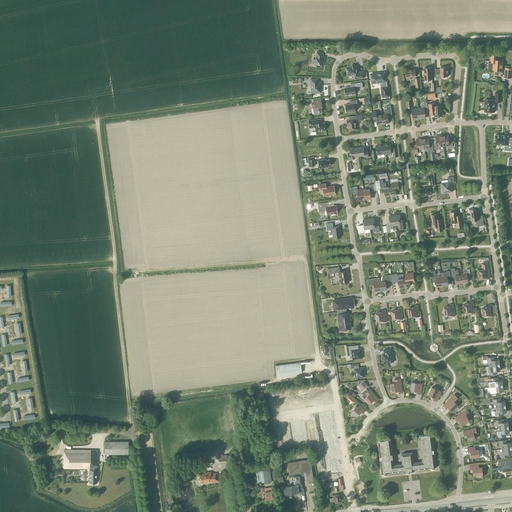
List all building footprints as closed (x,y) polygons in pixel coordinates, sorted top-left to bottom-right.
[(323,64),(324,57),(322,57),(323,53),(316,52),(315,59),(313,59),(312,63),(316,64),(315,66),(320,67),(321,63),(323,64)] [(488,62),(488,69),(492,69),(492,70),(497,71),(502,71),(503,60),(497,59),(497,55),(491,54),(490,62),(488,62)] [(357,72),(357,66),(355,66),(355,65),(351,65),(351,67),(346,67),(347,70),(346,70),(346,73),(347,73),(347,76),(354,75),(355,79),(364,78),(363,72),(357,72)] [(424,76),(425,80),(432,80),(431,67),(424,68),(424,72),(423,73),(423,75),(424,76)] [(446,77),(447,77),(447,67),(440,67),(440,70),(435,70),(436,80),(439,80),(440,77),(441,77),(442,78),(443,78),(444,78),(445,78),(446,77)] [(410,77),(416,76),(415,69),(405,70),(406,77),(407,80),(410,80),(410,79),(410,77)] [(382,97),(389,96),(388,86),(387,87),(386,81),(387,81),(386,72),(377,74),(377,73),(371,74),(370,75),(372,83),(376,82),(376,83),(380,82),(381,87),(382,97)] [(320,92),(320,83),(318,83),(318,79),(310,79),(310,83),(311,83),(311,92),(315,92),(315,93),(320,93),(320,92)] [(355,89),(362,88),(362,82),(350,84),(350,87),(345,88),(346,95),(355,94),(355,89)] [(502,102),(502,92),(495,92),(495,99),(484,99),(484,112),(495,112),(495,102),(502,102)] [(321,106),(322,106),(321,99),(313,100),(313,103),(312,104),(313,114),(322,113),(321,106)] [(345,105),(346,112),(356,111),(355,106),(357,106),(356,100),(350,101),(350,104),(345,105)] [(419,119),(425,118),(425,112),(428,111),(427,103),(423,103),(423,105),(422,105),(421,106),(421,108),(418,108),(419,119)] [(435,106),(435,103),(428,104),(430,115),(434,114),(435,117),(442,116),(441,105),(435,106)] [(389,123),(388,115),(392,114),(390,105),(386,106),(387,110),(384,111),(385,113),(382,114),(383,124),(389,123)] [(379,114),(379,112),(376,112),(376,110),(372,110),(373,116),(376,116),(378,125),(383,124),(382,114),(379,114)] [(357,129),(355,122),(362,121),(362,115),(349,117),(349,120),(347,120),(347,124),(348,124),(348,126),(348,129),(348,128),(349,130),(351,130),(354,130),(354,129),(357,129)] [(324,123),(321,123),(320,119),(308,121),(309,128),(315,127),(315,131),(325,130),(324,123)] [(442,135),(443,146),(447,145),(447,148),(453,147),(452,140),(449,141),(448,134),(442,135)] [(440,146),(443,146),(442,135),(436,136),(436,142),(433,143),(434,149),(440,149),(440,146)] [(496,136),(495,145),(505,146),(505,150),(511,150),(511,142),(509,142),(509,137),(496,136)] [(433,150),(432,143),(429,143),(428,137),(422,138),(424,149),(427,148),(428,150),(433,150)] [(420,149),(424,149),(422,138),(416,139),(417,143),(412,144),(414,154),(419,153),(418,152),(420,151),(420,149)] [(386,144),(383,145),(384,154),(391,153),(393,153),(393,157),(396,156),(397,156),(396,147),(392,147),(392,148),(391,148),(390,143),(385,144),(386,144)] [(375,150),(371,150),(373,160),(377,159),(376,155),(378,155),(384,154),(383,145),(381,145),(381,144),(376,145),(377,150),(375,150)] [(357,148),(358,156),(364,155),(365,158),(368,157),(367,151),(364,151),(364,147),(357,148)] [(353,157),(358,156),(357,148),(351,148),(352,153),(348,153),(349,160),(353,159),(353,157)] [(330,166),(329,160),(326,160),(326,159),(318,160),(319,168),(327,167),(327,166),(330,166)] [(451,183),(454,182),(453,176),(447,177),(448,182),(441,183),(442,189),(442,193),(446,193),(446,192),(452,191),(451,183)] [(392,185),(389,186),(390,196),(396,195),(396,193),(395,191),(399,190),(398,187),(402,187),(401,179),(398,180),(398,182),(394,182),(392,183),(392,185)] [(383,180),(379,180),(380,188),(384,188),(385,197),(390,196),(389,186),(386,186),(386,183),(383,183),(383,180)] [(334,194),(333,186),(325,187),(325,184),(319,185),(319,190),(323,189),(324,195),(334,194)] [(370,191),(374,191),(373,184),(369,185),(369,188),(363,189),(365,199),(371,199),(370,191)] [(365,199),(363,189),(357,190),(357,186),(353,187),(354,193),(358,193),(359,200),(365,199)] [(421,196),(432,194),(431,187),(420,189),(421,196)] [(337,215),(336,205),(328,207),(327,202),(318,203),(319,212),(326,211),(326,215),(331,214),(331,216),(337,215)] [(484,225),(482,217),(478,218),(477,209),(474,209),(474,208),(468,209),(468,210),(469,209),(471,221),(476,220),(477,226),(484,225)] [(456,227),(463,226),(462,219),(458,219),(457,211),(450,212),(451,223),(456,222),(456,227)] [(442,218),(438,219),(438,214),(430,215),(431,219),(430,220),(430,222),(431,223),(432,223),(432,227),(436,226),(437,231),(443,230),(442,218)] [(393,226),(395,225),(394,215),(389,216),(390,224),(386,225),(387,232),(393,231),(393,226)] [(404,219),(400,220),(400,215),(394,215),(395,225),(398,225),(399,229),(405,228),(404,219)] [(376,232),(379,232),(378,226),(375,226),(374,218),(368,219),(370,229),(373,228),(373,231),(375,231),(376,232)] [(333,238),(340,237),(339,226),(332,227),(332,223),(325,224),(326,231),(332,230),(333,238)] [(486,279),(490,279),(487,262),(484,263),(483,264),(483,266),(484,267),(485,268),(485,269),(479,270),(479,272),(478,273),(479,274),(479,275),(480,278),(482,278),(483,278),(484,278),(485,277),(486,277),(486,279)] [(349,282),(347,270),(340,272),(339,267),(327,269),(328,274),(337,272),(339,283),(349,282)] [(459,274),(457,270),(455,271),(454,268),(450,268),(452,278),(456,277),(457,284),(462,283),(461,274),(459,274)] [(468,282),(467,276),(471,275),(470,268),(466,269),(467,271),(463,272),(463,273),(461,274),(462,283),(468,282)] [(444,272),(441,273),(441,277),(443,286),(448,285),(448,280),(448,279),(451,278),(449,270),(446,271),(446,272),(444,272)] [(435,271),(431,271),(432,281),(436,280),(437,286),(443,286),(441,277),(439,277),(438,273),(435,274),(435,271)] [(405,277),(403,278),(405,287),(410,286),(410,283),(415,282),(413,272),(412,272),(406,273),(405,277)] [(386,283),(389,283),(392,282),(391,274),(385,275),(385,276),(382,277),(382,281),(380,281),(379,281),(381,290),(387,289),(386,283)] [(397,274),(394,274),(395,282),(398,281),(398,283),(399,287),(405,287),(403,278),(403,274),(400,274),(397,275),(397,274)] [(379,281),(380,281),(379,277),(367,279),(368,286),(374,285),(375,291),(381,290),(379,281)] [(344,308),(353,307),(351,298),(333,300),(334,309),(337,309),(338,312),(344,311),(344,308)] [(469,314),(475,313),(473,301),(469,302),(470,304),(469,304),(468,303),(467,304),(466,304),(463,305),(464,308),(463,309),(463,310),(464,310),(464,311),(464,313),(468,312),(469,314)] [(445,314),(445,316),(449,315),(449,317),(455,316),(453,304),(450,305),(450,307),(449,307),(448,306),(447,306),(446,307),(444,308),(444,311),(444,312),(444,313),(444,314),(445,314)] [(483,314),(483,316),(487,315),(488,317),(494,316),(492,304),(488,305),(489,307),(488,307),(487,306),(486,307),(485,307),(482,308),(483,311),(482,312),(482,313),(483,313),(483,314)] [(413,318),(419,317),(417,305),(414,306),(414,308),(413,308),(412,307),(411,307),(411,308),(408,309),(408,312),(408,313),(408,314),(409,315),(409,317),(413,316),(413,318)] [(397,320),(403,319),(401,308),(397,308),(398,310),(397,310),(396,310),(395,310),(394,311),(391,311),(392,314),(392,315),(392,316),(392,317),(393,319),(396,319),(397,320)] [(377,320),(377,321),(381,321),(381,323),(387,322),(385,310),(382,310),(382,312),(381,313),(380,312),(379,312),(378,313),(376,313),(376,317),(376,318),(376,319),(377,320)] [(350,328),(348,313),(344,313),(344,311),(338,312),(338,314),(340,330),(342,329),(343,330),(343,331),(344,332),(345,332),(346,332),(346,331),(347,331),(347,330),(347,329),(350,328)] [(361,354),(360,349),(352,350),(351,346),(345,347),(347,356),(352,355),(352,359),(359,358),(359,359),(362,358),(362,354),(361,354)] [(387,363),(393,362),(392,356),(393,356),(391,348),(383,350),(384,354),(382,354),(383,360),(384,364),(387,364),(387,363)] [(493,357),(488,357),(487,356),(482,357),(483,360),(487,360),(487,363),(490,363),(490,366),(500,365),(499,359),(493,360),(493,357)] [(275,366),(276,376),(301,373),(300,362),(275,366)] [(355,378),(364,377),(363,367),(358,368),(358,364),(350,365),(351,369),(353,369),(355,378)] [(495,371),(501,370),(500,365),(490,366),(490,369),(488,369),(489,375),(495,374),(495,371)] [(503,385),(502,380),(496,380),(496,377),(490,378),(490,382),(489,382),(490,387),(503,385)] [(398,393),(403,392),(400,378),(394,380),(394,383),(390,383),(392,392),(397,391),(398,393)] [(361,389),(367,385),(363,381),(358,385),(361,389)] [(416,393),(421,394),(422,383),(412,382),(410,390),(416,391),(416,393)] [(490,393),(492,392),(492,396),(498,395),(498,392),(503,391),(503,385),(490,387),(490,393)] [(432,387),(428,395),(433,397),(432,399),(437,401),(441,391),(432,387)] [(370,389),(368,391),(366,389),(361,393),(363,394),(361,395),(365,400),(365,401),(366,402),(367,402),(368,404),(372,400),(374,402),(378,399),(370,389)] [(458,405),(454,401),(458,397),(454,394),(443,405),(446,409),(448,407),(452,411),(458,405)] [(506,406),(505,400),(499,401),(499,398),(493,399),(493,405),(496,404),(496,407),(506,406)] [(361,414),(365,410),(359,405),(357,407),(356,406),(350,411),(352,413),(352,414),(353,415),(354,415),(356,416),(360,412),(361,414)] [(501,413),(506,412),(506,406),(496,407),(496,410),(494,411),(495,417),(501,416),(501,413)] [(470,421),(466,415),(469,413),(467,410),(455,417),(457,422),(459,420),(462,425),(465,424),(466,424),(467,424),(467,423),(467,422),(470,421)] [(509,427),(508,421),(502,422),(502,419),(496,420),(496,426),(499,425),(499,428),(509,427)] [(504,433),(509,432),(509,427),(499,428),(499,431),(497,432),(498,437),(504,436),(504,433)] [(475,435),(474,435),(477,434),(475,428),(463,431),(464,436),(467,435),(468,441),(475,439),(475,438),(476,438),(475,435)] [(511,448),(511,442),(505,443),(505,440),(499,441),(499,446),(502,446),(502,449),(511,448)] [(127,442),(104,442),(104,454),(127,454),(127,442)] [(470,452),(471,458),(480,457),(479,449),(475,450),(475,447),(467,447),(468,452),(470,452)] [(507,454),(511,453),(511,449),(511,448),(502,449),(502,452),(500,452),(501,458),(507,457),(507,454)] [(96,450),(63,450),(62,469),(89,469),(88,483),(95,483),(96,450)] [(418,469),(417,462),(413,462),(412,452),(401,454),(403,464),(399,464),(399,466),(414,464),(414,470),(418,469)] [(288,475),(299,473),(305,472),(307,484),(314,482),(310,459),(287,462),(289,475),(288,475)] [(511,466),(511,464),(511,459),(498,461),(499,468),(502,467),(503,471),(506,471),(507,471),(507,472),(508,472),(508,471),(509,471),(509,470),(511,470),(511,466)] [(435,460),(427,461),(425,461),(426,468),(430,468),(431,468),(432,469),(434,469),(435,468),(435,467),(436,467),(435,460)] [(418,469),(426,468),(425,461),(422,461),(417,462),(418,469)] [(400,471),(399,466),(399,464),(393,465),(391,465),(392,472),(400,471)] [(480,475),(483,474),(482,467),(479,467),(479,464),(470,465),(470,470),(473,470),(473,476),(477,475),(477,476),(478,476),(479,476),(479,475),(480,475)] [(391,465),(389,465),(381,466),(381,468),(382,474),(383,474),(384,475),(386,475),(387,473),(388,473),(392,472),(391,465)] [(257,483),(271,480),(269,469),(255,471),(257,483)] [(211,483),(219,481),(217,474),(210,475),(210,472),(205,473),(205,472),(199,473),(200,476),(198,477),(198,480),(199,481),(204,480),(204,482),(205,482),(208,482),(208,481),(211,481),(211,483)] [(300,475),(299,473),(288,475),(289,478),(292,477),(294,485),(290,485),(291,494),(299,492),(303,491),(300,475)] [(285,482),(284,482),(284,481),(285,481),(284,475),(277,476),(278,482),(282,481),(284,495),(291,494),(290,485),(286,486),(285,482)] [(340,501),(341,501),(340,494),(339,494),(338,492),(339,492),(338,485),(334,486),(335,494),(332,495),(333,498),(329,498),(330,502),(333,501),(333,502),(337,501),(337,502),(340,502),(340,501)] [(268,487),(264,488),(265,492),(264,492),(266,500),(272,499),(271,494),(275,493),(274,486),(273,487),(268,487)]
